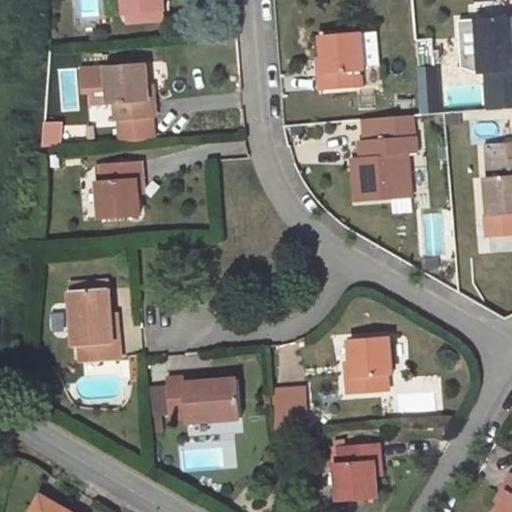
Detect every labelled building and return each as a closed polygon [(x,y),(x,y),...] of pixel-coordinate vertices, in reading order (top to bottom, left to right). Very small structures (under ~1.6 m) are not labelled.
[(124,0),(126,15),(164,11),(163,0),(124,0)] [(511,16),(478,19),(481,74),(487,74),(488,91),(511,89),(511,16)] [(320,73),(322,91),(359,88),(358,72),(364,72),(364,67),(380,65),(377,32),(361,34),(361,32),(323,35),(324,57),(325,73),(320,73)] [(145,63),(106,66),(109,105),(116,104),(117,121),(155,118),(154,101),(148,101),(147,85),(145,63)] [(440,67),(420,68),(422,114),(443,113),(443,108),(441,87),(440,67)] [(511,89),(488,91),(489,110),(511,108),(511,89)] [(414,94),(393,94),(393,109),(414,109),(414,94)] [(67,110),(46,109),(45,125),(66,126),(67,110)] [(463,124),(463,116),(450,117),(451,125),(463,124)] [(412,123),(363,126),(365,140),(413,136),(412,123)] [(413,136),(365,140),(366,156),(354,157),(357,202),(411,197),(408,155),(417,154),(416,136),(413,136)] [(511,141),(494,143),(495,160),(492,161),(493,177),(487,177),(490,216),(511,214),(511,141)] [(495,160),(494,143),(485,144),(487,177),(493,177),(492,161),(495,160)] [(142,179),(141,161),(102,164),(104,181),(98,181),(101,220),(140,217),(138,194),(137,179),(142,179)] [(109,281),(91,283),(92,291),(110,290),(109,281)] [(112,319),(111,300),(110,290),(92,291),(91,283),(70,284),(75,347),(81,347),(81,363),(120,360),(118,332),(113,332),(112,319)] [(389,336),(351,339),(353,363),(354,378),(349,379),(350,395),(391,391),(389,377),(392,375),(389,336)] [(242,418),(239,379),(212,381),(198,382),(198,377),(170,379),(167,380),(167,385),(170,415),(170,418),(187,417),(187,422),(242,418)] [(170,415),(167,385),(147,387),(149,417),(170,415)] [(309,428),(306,386),(271,388),(275,431),(309,428)] [(271,408),(270,395),(261,395),(262,408),(271,408)] [(379,443),(341,446),(341,462),(336,462),(339,502),(377,499),(375,471),(374,460),(380,459),(379,443)] [(511,511),(511,474),(496,503),(501,505),(496,511),(511,511)] [(51,501),(42,495),(39,501),(48,506),(51,501)] [(70,511),(51,501),(48,506),(39,501),(32,511),(70,511)]
